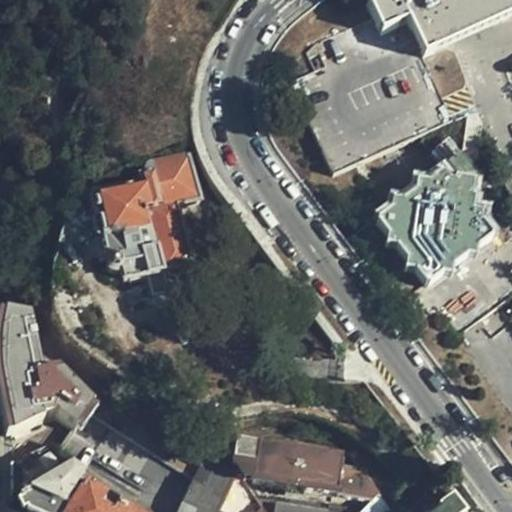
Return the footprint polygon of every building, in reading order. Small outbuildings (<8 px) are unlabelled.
[(405,21),(397,0),(369,0),(365,2),(370,16),(377,33),(405,21)] [(511,0),(397,0),(405,21),(421,59),(452,45),(472,36),(488,29),(511,17),(511,0)] [(121,287),(148,281),(170,276),(191,271),(185,245),(176,208),(199,204),(188,158),(148,168),(144,174),(135,177),(137,187),(91,197),(96,220),(93,224),(92,229),(92,233),(95,237),(97,240),(102,242),(106,262),(104,266),(104,271),(105,276),(109,279),(114,279),(119,277),(121,287)] [(492,241),(470,212),(451,212),(450,188),(437,181),(371,227),(417,293),(492,241)] [(451,212),(470,212),(469,183),(450,183),(450,188),(451,212)] [(170,276),(148,281),(153,299),(174,293),(170,276)] [(83,421),(189,488),(202,459),(101,398),(92,409),(55,382),(36,384),(25,333),(0,329),(0,409),(12,448),(12,438),(50,424),(71,439),(83,421)] [(71,439),(58,457),(74,466),(72,472),(77,476),(137,511),(177,511),(188,490),(189,488),(83,421),(71,439)] [(238,444),(205,454),(202,459),(189,488),(188,490),(177,511),(387,511),(362,476),(340,473),(340,458),(238,444)] [(74,466),(58,457),(20,501),(23,508),(28,511),(123,511),(118,509),(116,511),(96,511),(95,507),(101,498),(82,487),(71,504),(63,499),(77,476),(72,472),(74,466)] [(459,511),(451,502),(438,511),(459,511)]
